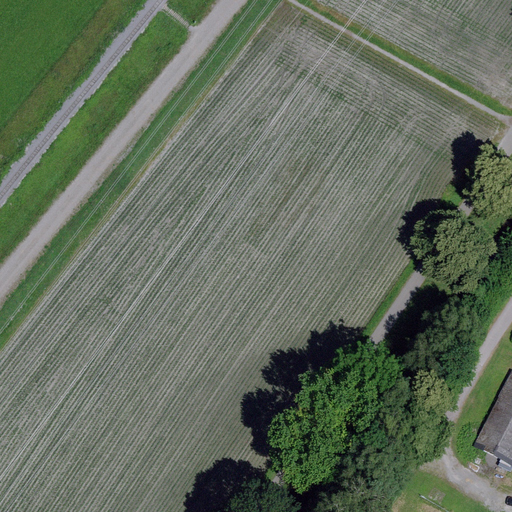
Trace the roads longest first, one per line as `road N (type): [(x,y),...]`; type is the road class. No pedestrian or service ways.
road 1 (track): [(263,511),(511,143)]
road 2 (track): [(237,0),(0,286)]
road 3 (track): [(400,511),(511,320)]
